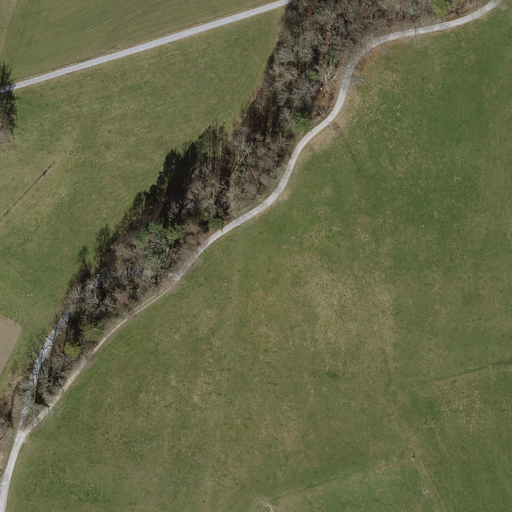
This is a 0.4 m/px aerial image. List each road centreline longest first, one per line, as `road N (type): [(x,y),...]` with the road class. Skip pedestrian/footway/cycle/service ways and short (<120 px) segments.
road 1 (track): [(178,276),(217,233),(279,189),(302,141),(339,105),(363,49),(475,16),(497,0)]
road 2 (track): [(0,89),(292,0)]
road 3 (track): [(16,447),(117,323),(178,276)]
